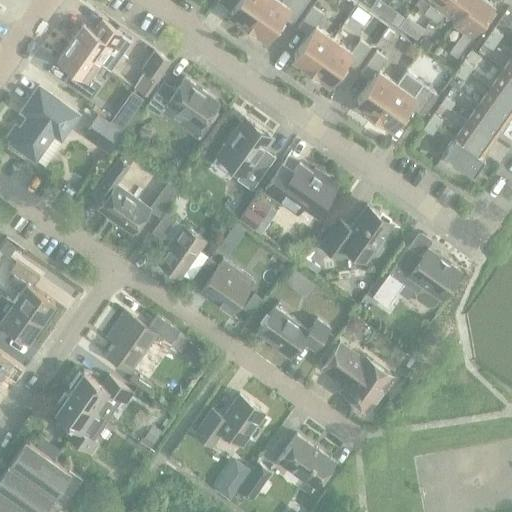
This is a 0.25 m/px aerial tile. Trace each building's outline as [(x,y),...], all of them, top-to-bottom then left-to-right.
[(243,24),(246,25),(263,0),(236,0),(230,9),(238,15),(235,18),(244,24),(243,24)] [(263,0),(246,25),(248,27),(256,33),(258,29),(266,35),(281,14),(292,22),(306,0),(263,0)] [(374,0),(371,6),(381,13),(387,5),(379,0),(374,0)] [(423,12),(430,17),(442,0),(428,0),(430,1),(423,12)] [(452,22),(453,22),(455,19),(468,0),(442,0),(430,17),(437,22),(445,12),(455,19),(452,22)] [(468,0),(455,19),(453,22),(463,30),(449,50),(456,56),(494,3),(489,0),(468,0)] [(307,69),(309,70),(333,36),(315,24),(323,12),(312,4),(297,25),(308,33),(293,54),(301,59),(299,63),(307,69)] [(387,5),(381,13),(391,20),(397,12),(387,5)] [(406,14),(398,25),(416,37),(423,27),(406,14)] [(83,22),(70,40),(101,62),(110,68),(130,40),(120,34),(122,32),(102,18),(94,29),(83,22)] [(493,26),(488,34),(496,40),(502,33),(493,26)] [(488,34),(483,41),(491,47),(496,40),(488,34)] [(333,36),(309,70),(311,72),(319,77),(321,74),(329,79),(344,59),(355,66),(370,45),(359,37),(351,49),(333,36)] [(419,46),(431,53),(437,44),(426,36),(419,46)] [(101,62),(70,40),(57,58),(71,68),(64,78),(90,96),(101,82),(91,75),(101,62)] [(145,69),(134,85),(139,89),(146,94),(171,59),(162,53),(154,48),(141,66),(145,69)] [(370,114),(372,115),(396,81),(378,68),(387,56),(375,49),(360,70),(371,78),(356,98),(365,104),(362,108),(370,113),(370,114)] [(471,175),(484,156),(482,155),(511,112),(511,55),(455,136),(454,135),(441,154),(462,169),(471,175)] [(463,58),(459,64),(467,71),(472,64),(463,58)] [(459,64),(454,71),(463,77),(467,71),(459,64)] [(396,81),(372,115),(374,116),(382,122),(385,119),(393,124),(407,104),(418,111),(433,90),(422,82),(405,69),(396,81)] [(145,103),(158,113),(167,101),(201,125),(218,100),(184,75),(175,88),(163,78),(145,103)] [(7,135),(11,137),(10,140),(35,157),(54,131),(61,136),(78,111),(39,83),(27,101),(34,106),(20,125),(16,122),(7,135)] [(440,101),(449,107),(454,100),(445,94),(440,101)] [(113,120),(123,126),(132,113),(122,106),(113,120)] [(423,125),(431,132),(441,118),(433,111),(423,125)] [(87,128),(101,137),(111,122),(97,113),(87,128)] [(241,170),(236,177),(251,188),(272,159),(263,153),(262,148),(271,135),(245,116),(221,149),(233,157),(231,159),(231,164),(241,170)] [(121,150),(118,154),(128,162),(131,157),(121,150)] [(114,182),(128,162),(118,154),(95,187),(105,194),(97,206),(131,230),(148,206),(115,182),(114,182)] [(330,193),(335,186),(299,161),(292,171),(281,163),(264,188),(279,198),(284,191),(316,213),(321,206),(326,205),(331,198),(330,193)] [(166,180),(157,193),(168,201),(177,188),(166,180)] [(255,194),(239,217),(254,228),(271,204),(255,194)] [(382,241),(379,239),(391,220),(367,203),(351,226),(339,217),(321,243),(338,255),(345,245),(364,259),(369,252),(372,255),(377,254),(383,246),(382,241)] [(179,274),(182,269),(191,275),(205,255),(197,249),(204,238),(181,222),(181,223),(174,218),(176,215),(165,208),(150,230),(160,237),(161,235),(168,240),(155,258),(179,274)] [(218,217),(215,221),(217,230),(222,233),(228,225),(218,217)] [(5,238),(0,245),(0,249),(8,255),(15,245),(5,238)] [(299,261),(316,272),(320,266),(308,257),(315,248),(309,244),(299,261)] [(388,271),(372,294),(387,305),(397,290),(403,282),(415,290),(416,297),(426,305),(433,303),(440,295),(440,296),(460,269),(427,246),(421,254),(407,244),(388,271)] [(206,256),(191,277),(201,285),(199,288),(229,311),(248,285),(253,278),(223,257),(220,261),(219,260),(217,263),(216,263),(206,256)] [(19,289),(11,300),(40,320),(54,299),(32,284),(38,275),(15,259),(7,269),(13,273),(7,281),(13,285),(19,289)] [(254,290),(243,305),(251,311),(262,296),(254,290)] [(0,330),(4,324),(26,339),(40,320),(11,300),(0,291),(0,330)] [(257,329),(292,353),(302,339),(314,347),(329,326),(317,317),(308,328),(275,304),(257,329)] [(111,356),(129,369),(155,331),(170,342),(178,329),(155,313),(147,325),(125,310),(111,329),(124,337),(111,356)] [(352,312),(344,323),(355,331),(363,320),(352,312)] [(393,379),(389,376),(392,372),(366,354),(363,357),(339,340),(322,365),(346,382),(341,389),(367,408),(381,387),(385,390),(393,379)] [(197,347),(189,358),(200,366),(207,355),(197,347)] [(0,354),(0,376),(11,362),(0,354)] [(79,371),(66,390),(97,412),(106,418),(115,405),(107,399),(112,391),(125,400),(132,390),(108,374),(101,383),(83,370),(81,373),(79,371)] [(128,377),(148,392),(153,384),(133,370),(128,377)] [(66,390),(54,407),(56,408),(54,412),(72,425),(66,434),(90,451),(97,441),(92,438),(106,418),(97,412),(66,390)] [(195,432),(211,443),(222,428),(240,442),(263,409),(239,392),(223,415),(212,407),(195,432)] [(151,425),(146,433),(156,439),(160,431),(151,425)] [(278,458),(316,484),(334,459),(296,432),(278,458)] [(0,511),(63,511),(59,508),(66,498),(81,477),(26,438),(0,474),(0,511)] [(239,488),(251,497),(270,469),(258,460),(239,488)] [(222,477),(216,485),(230,495),(240,481),(226,471),(222,477)]
